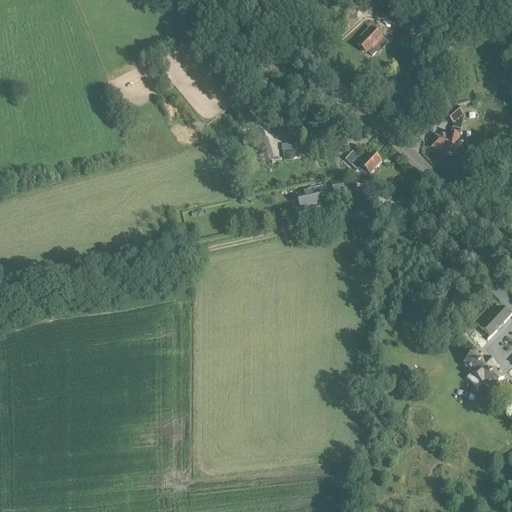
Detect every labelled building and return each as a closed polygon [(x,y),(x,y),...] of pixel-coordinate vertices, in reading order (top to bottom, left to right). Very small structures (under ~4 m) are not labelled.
[(393,21),(405,14),(401,8),(394,12),(393,13),(389,14),(393,21)] [(407,28),(401,33),(405,37),(399,43),(404,48),(415,36),(407,28)] [(359,47),(366,54),(372,49),(374,51),(384,40),(371,29),(362,39),(364,42),(359,47)] [(316,117),(322,124),(331,114),(324,108),(316,117)] [(450,138),(459,139),(464,122),(459,121),(464,116),(456,108),(446,117),(454,126),(450,138)] [(235,133),(253,119),(248,114),(231,127),(235,133)] [(275,123),(279,137),(293,133),(290,119),(275,123)] [(313,145),(322,140),(314,128),(306,134),(313,145)] [(459,139),(450,138),(441,136),(441,139),(434,138),(432,150),(441,151),(441,155),(456,158),(456,156),(461,157),(463,149),(458,148),(459,139)] [(360,158),(352,167),(350,170),(360,180),(363,178),(364,179),(368,175),(370,177),(382,165),(372,156),(366,163),(364,162),(360,158)] [(330,183),(333,196),(356,191),(354,183),(344,185),(343,180),(330,183)] [(320,198),(328,197),(326,187),(304,192),(304,196),(297,197),(300,211),(322,206),(320,198)] [(498,307),(501,310),(482,330),(479,327),(490,338),(487,341),(488,342),(511,315),(510,318),(498,307)] [(488,358),(485,361),(473,349),(472,350),(476,354),(465,366),(473,374),(467,381),(477,391),(484,384),(492,392),(504,380),(508,383),(496,371),(499,368),(488,358)]
